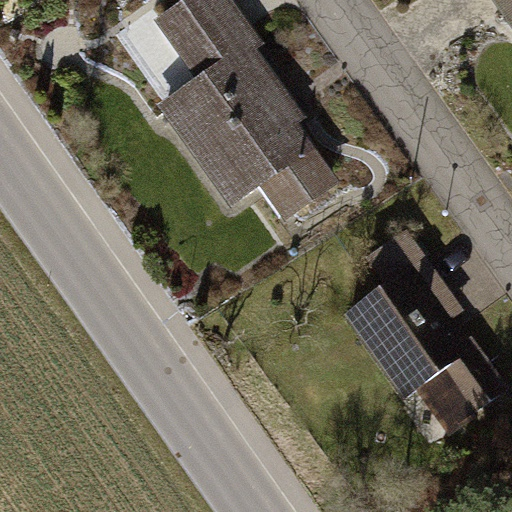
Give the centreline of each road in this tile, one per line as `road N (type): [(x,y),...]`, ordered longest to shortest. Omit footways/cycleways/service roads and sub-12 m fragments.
road 1 (unclassified): [(0,153),(258,511)]
road 2 (residential): [(511,242),(336,0)]
